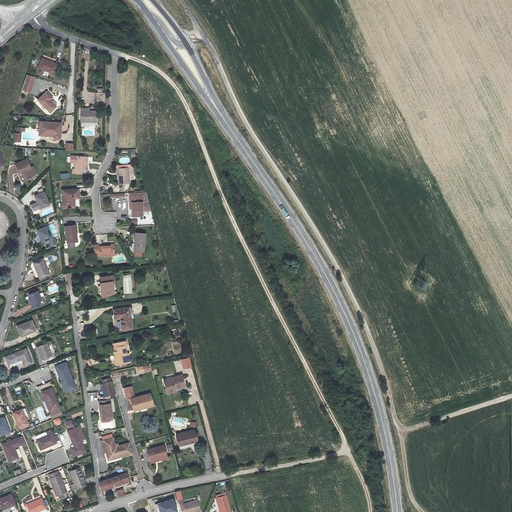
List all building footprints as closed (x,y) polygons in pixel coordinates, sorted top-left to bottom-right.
[(57,65),(41,59),(38,68),(54,74),(57,65)] [(26,75),(21,90),(30,92),(34,78),(26,75)] [(53,98),(46,92),(38,100),(50,113),(56,107),(50,101),(53,98)] [(96,113),(81,112),(81,123),(96,123),(96,113)] [(52,134),(52,137),(52,138),(53,139),(54,140),(56,139),(57,139),(58,139),(58,138),(59,137),(60,124),(40,122),(39,133),(52,134)] [(86,157),(75,156),(70,156),(70,163),(74,164),(74,170),(72,170),(72,174),(81,174),(81,171),(85,171),(86,157)] [(27,159),(15,164),(19,172),(20,172),(20,173),(19,174),(22,181),(32,178),(36,174),(33,166),(30,167),(27,159)] [(130,183),(129,179),(132,179),(133,175),(133,167),(129,167),(115,168),(116,177),(117,177),(118,184),(130,183)] [(75,207),(74,199),(74,196),(79,196),(79,190),(62,191),(63,207),(75,207)] [(49,205),(44,192),(34,196),(39,209),(49,205)] [(145,192),(127,193),(127,203),(130,203),(130,210),(131,216),(142,215),(141,210),(150,209),(145,192)] [(75,225),(65,227),(67,244),(76,242),(75,234),(76,233),(75,225)] [(48,226),(37,230),(42,243),(53,238),(48,226)] [(145,234),(132,233),(132,241),(133,241),(133,251),(143,252),(145,234)] [(98,246),(94,246),(95,256),(99,256),(100,257),(115,256),(114,246),(98,247),(98,246)] [(43,259),(33,263),(40,278),(49,274),(43,259)] [(105,283),(102,283),(100,284),(102,296),(109,295),(109,293),(114,292),(112,282),(115,282),(114,276),(104,277),(105,283)] [(43,304),(38,291),(30,294),(32,298),(31,299),(34,307),(43,304)] [(120,319),(122,328),(132,327),(129,308),(113,311),(115,320),(120,319)] [(31,320),(16,326),(20,336),(35,330),(31,320)] [(180,326),(170,329),(172,338),(182,336),(180,326)] [(112,343),(113,348),(116,347),(117,351),(113,351),(114,356),(116,356),(116,357),(115,358),(116,365),(130,362),(128,353),(126,353),(124,345),(126,345),(125,341),(112,343)] [(50,355),(45,343),(35,347),(40,359),(50,355)] [(31,364),(25,349),(10,354),(13,362),(19,360),(19,359),(20,358),(23,367),(31,364)] [(189,357),(179,359),(182,369),(192,367),(189,357)] [(62,383),(64,382),(69,380),(72,379),(65,362),(55,366),(62,383)] [(137,368),(139,374),(150,372),(149,366),(137,368)] [(176,392),(175,389),(174,387),(184,384),(181,375),(164,380),(167,394),(176,392)] [(99,383),(104,397),(115,393),(111,380),(99,383)] [(47,407),(49,411),(59,408),(51,387),(41,391),(44,400),(46,399),(49,407),(47,407)] [(131,399),(135,398),(132,387),(124,388),(126,400),(131,399)] [(138,408),(153,404),(150,394),(135,398),(131,399),(134,411),(138,409),(138,408)] [(109,400),(99,402),(101,412),(100,413),(101,422),(109,420),(109,417),(112,416),(109,400)] [(27,423),(25,418),(22,410),(22,409),(13,412),(19,426),(27,423)] [(0,434),(9,430),(4,416),(0,417),(0,434)] [(55,426),(62,423),(59,417),(52,420),(55,426)] [(64,422),(67,428),(74,426),(71,419),(64,422)] [(80,425),(68,430),(73,444),(74,444),(75,445),(70,447),(74,455),(85,450),(81,441),(86,439),(80,425)] [(176,434),(179,445),(197,440),(193,429),(176,434)] [(60,440),(58,433),(53,435),(52,432),(36,438),(40,448),(60,440)] [(111,434),(102,437),(103,441),(101,441),(107,462),(132,454),(129,443),(116,447),(114,438),(112,438),(111,434)] [(22,444),(26,443),(24,436),(2,445),(9,462),(18,458),(14,446),(17,445),(18,447),(22,445),(22,444)] [(147,449),(150,461),(155,460),(155,459),(167,455),(164,444),(147,449)] [(79,467),(69,471),(76,487),(86,483),(79,467)] [(66,490),(59,473),(49,477),(55,494),(66,490)] [(127,473),(119,476),(121,484),(129,481),(127,473)] [(99,483),(102,490),(102,491),(121,484),(119,476),(99,483)] [(36,477),(32,479),(40,495),(44,493),(36,477)] [(10,493),(0,496),(0,504),(2,508),(14,503),(10,493)] [(229,511),(224,495),(214,498),(218,511),(229,511)] [(41,498),(26,504),(28,511),(31,511),(45,507),(41,498)] [(196,500),(183,504),(185,511),(192,511),(199,510),(196,500)] [(176,511),(180,510),(178,502),(163,507),(164,511),(176,511)]
